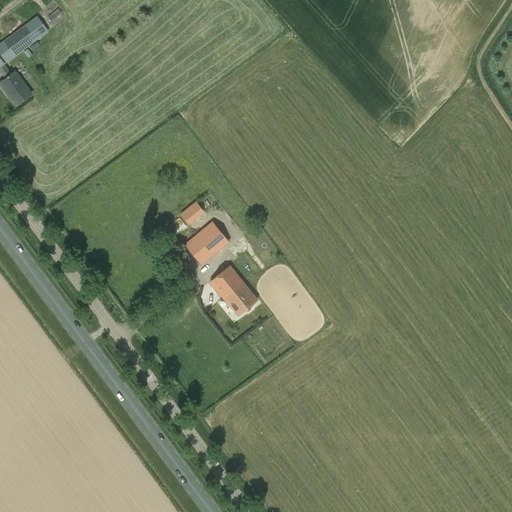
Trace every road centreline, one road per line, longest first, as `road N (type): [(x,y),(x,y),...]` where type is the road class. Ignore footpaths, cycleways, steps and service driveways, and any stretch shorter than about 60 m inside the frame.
road 1 (unclassified): [(248,511),(108,323)]
road 2 (primary): [(210,511),(83,342)]
road 3 (unclassified): [(108,323),(0,175)]
road 4 (primary): [(83,342),(0,231)]
